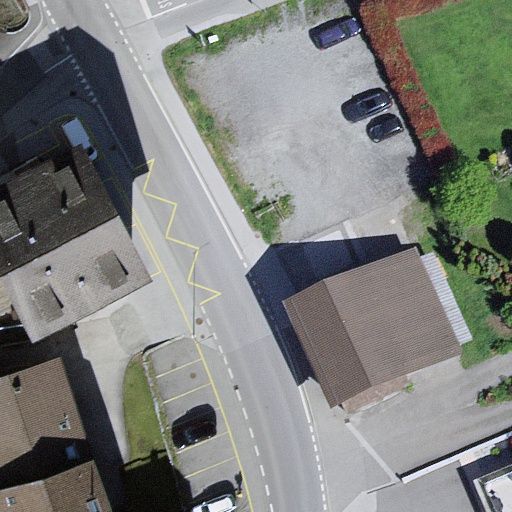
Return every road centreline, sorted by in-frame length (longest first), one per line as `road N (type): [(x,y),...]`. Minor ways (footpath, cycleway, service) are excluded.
road 1 (tertiary): [(96,40),(224,285),(276,411),(298,511)]
road 2 (residential): [(96,40),(38,75),(0,116)]
